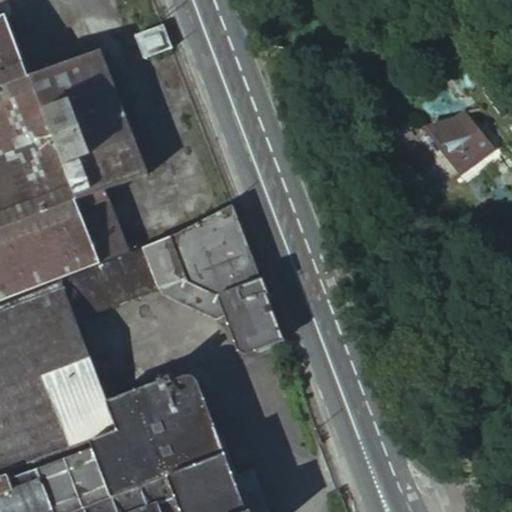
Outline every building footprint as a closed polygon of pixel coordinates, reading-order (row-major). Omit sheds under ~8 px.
[(0,304),(100,266),(71,191),(52,139),(29,80),(6,19),(0,20),(0,304)] [(171,46),(164,27),(136,38),(146,61),(173,50),(171,46)] [(71,191),(100,266),(130,255),(107,193),(151,176),(103,53),(43,75),(35,79),(29,80),(52,139),(71,191)] [(483,115),(478,106),(474,107),(464,110),(472,121),(483,115)] [(472,121),(464,110),(461,110),(460,111),(455,114),(451,116),(429,122),(423,123),(460,171),(490,147),(472,121)] [(237,216),(233,205),(167,241),(163,244),(158,246),(155,248),(139,255),(46,291),(0,310),(0,511),(251,511),(217,425),(213,425),(197,382),(195,380),(193,379),(191,378),(188,378),(185,378),(172,383),(170,378),(109,401),(79,324),(160,291),(162,294),(183,285),(189,284),(195,284),(200,286),(207,288),(213,291),(215,293),(218,297),(219,298),(221,305),(242,358),(285,342),(237,216)]
